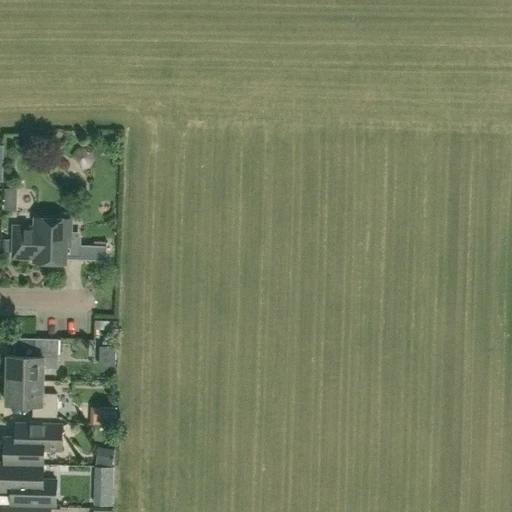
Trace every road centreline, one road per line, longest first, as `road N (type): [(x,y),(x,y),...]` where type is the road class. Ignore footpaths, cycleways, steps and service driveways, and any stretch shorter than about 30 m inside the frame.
road 1 (unknown): [(0,10),(120,8),(196,81),(201,511)]
road 2 (unknown): [(164,50),(217,5),(511,5)]
road 3 (unknown): [(197,154),(511,149)]
